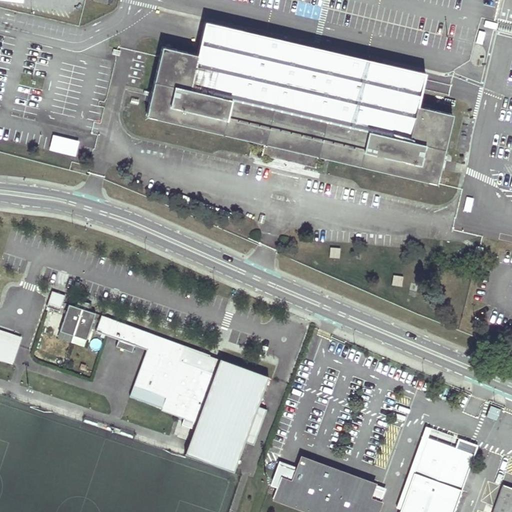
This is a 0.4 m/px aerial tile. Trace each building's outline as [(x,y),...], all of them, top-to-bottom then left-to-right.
[(420,68),(208,18),(199,53),(165,45),(163,44),(160,55),(150,100),(147,114),(256,140),(328,156),(436,181),(439,166),(442,155),(451,113),(412,104),(415,92),(420,68)] [(434,100),(440,76),(425,72),(419,96),(434,100)] [(49,152),(77,156),(79,139),(52,135),(49,152)] [(326,175),(330,158),(253,140),(250,157),(326,175)] [(470,212),(474,198),(467,197),(464,210),(470,212)] [(66,296),(52,292),(47,307),(60,312),(66,296)] [(85,303),(79,301),(77,308),(69,305),(63,325),(76,329),(89,334),(96,314),(88,311),(90,305),(85,303)] [(163,409),(162,411),(184,419),(182,425),(195,430),(186,454),(234,472),(268,377),(220,359),(185,347),(102,316),(97,331),(148,350),(134,386),(167,398),(163,409)] [(76,329),(63,325),(61,331),(74,336),(76,329)] [(0,361),(13,366),(23,337),(0,329),(0,361)] [(87,340),(89,334),(76,329),(74,336),(87,340)] [(92,340),(93,349),(101,348),(100,339),(92,340)] [(167,398),(134,386),(131,397),(163,409),(167,398)] [(501,409),(491,405),(486,416),(496,420),(501,409)] [(452,511),(473,455),(426,438),(400,511),(452,511)] [(371,499),(375,487),(301,459),(292,483),(281,479),(273,499),(309,511),(368,511),(366,511),(371,499)] [(511,511),(511,487),(503,485),(492,511),(511,511)] [(368,511),(378,511),(382,503),(371,499),(366,511),(368,511)]
